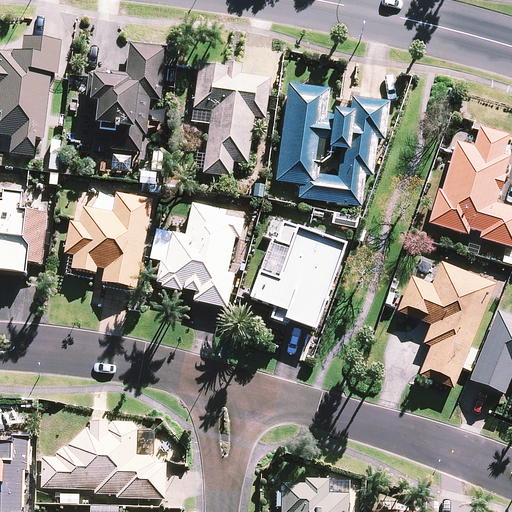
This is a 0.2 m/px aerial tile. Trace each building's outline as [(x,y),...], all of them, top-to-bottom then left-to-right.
[(40,143),(47,144),(55,79),(60,80),(65,47),(28,42),(26,56),(17,55),(17,58),(2,56),(0,67),(0,117),(6,118),(3,140),(15,142),(12,159),(37,162),(40,143)] [(171,53),(135,49),(131,79),(114,77),(114,81),(93,78),(93,82),(88,115),(95,115),(92,141),(116,144),(114,155),(143,159),(146,140),(150,141),(154,105),(164,106),(171,53)] [(215,117),(206,179),(236,183),(238,168),(252,170),(258,123),(269,125),(275,83),(245,79),(246,74),(203,68),(198,105),(196,115),(215,117)] [(356,102),(354,114),(339,112),(338,120),(331,119),(334,95),(292,89),(279,187),(304,190),(302,204),(362,212),(366,208),(370,181),(377,182),(382,144),(389,145),(394,107),(356,102)] [(476,153),(459,148),(445,197),(441,195),(430,229),(471,241),(473,235),(483,238),(482,245),(511,253),(511,212),(498,208),(511,163),(506,161),(511,142),(482,133),(476,153)] [(0,275),(31,278),(32,267),(46,268),(51,215),(26,213),(28,196),(8,195),(7,205),(0,203),(0,275)] [(140,292),(156,205),(120,198),(117,217),(87,212),(84,228),(74,226),(68,259),(78,261),(76,274),(100,278),(101,273),(108,274),(106,286),(140,292)] [(231,215),(196,208),(189,240),(176,237),(170,267),(165,266),(160,288),(165,289),(164,292),(186,296),(187,293),(199,296),(197,305),(231,312),(238,279),(232,278),(239,242),(244,243),(248,225),(229,221),(231,215)] [(322,334),(350,248),(286,227),(279,249),(295,254),(285,284),(263,277),(255,301),(279,309),(274,323),(292,329),(294,325),(322,334)] [(456,393),(499,289),(444,267),(435,290),(414,282),(400,317),(433,331),(425,349),(433,352),(422,380),(456,393)] [(511,320),(500,316),(473,385),(507,399),(511,387),(511,320)] [(45,464),(44,494),(97,496),(97,500),(119,501),(119,505),(168,506),(169,469),(158,468),(151,462),(139,461),(140,435),(135,430),(116,429),(111,434),(112,429),(93,428),(93,434),(89,434),(71,451),(71,453),(65,453),(52,464),(45,464)] [(0,511),(25,511),(27,476),(32,477),(33,443),(15,442),(15,447),(0,446),(0,511)] [(350,511),(351,499),(331,498),(332,484),(310,483),(310,489),(284,489),(283,511),(350,511)]
